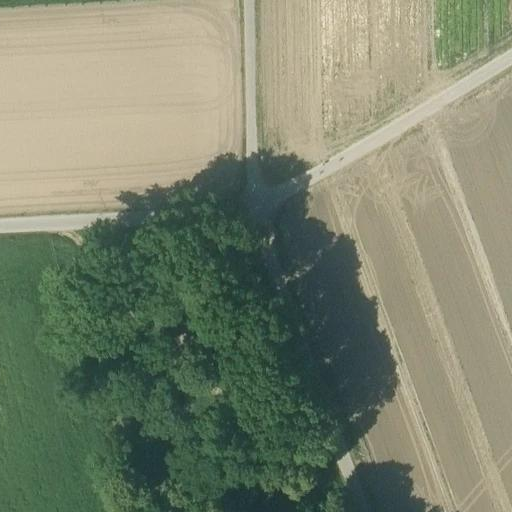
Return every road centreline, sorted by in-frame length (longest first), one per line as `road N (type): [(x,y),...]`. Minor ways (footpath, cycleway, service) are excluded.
road 1 (unclassified): [(362,511),(252,205)]
road 2 (unclassified): [(511,55),(304,183),(252,205)]
road 3 (unclassified): [(252,205),(185,217),(0,227)]
road 4 (track): [(252,205),(248,0)]
